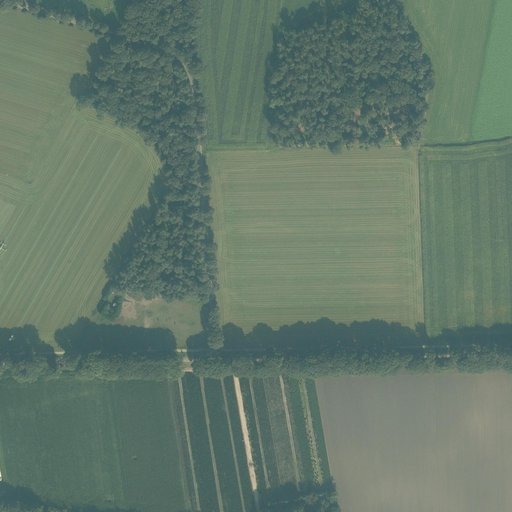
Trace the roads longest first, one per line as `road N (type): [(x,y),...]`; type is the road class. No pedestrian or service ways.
road 1 (unclassified): [(211,359),(189,74),(162,47),(1,0)]
road 2 (tertiary): [(211,359),(511,353)]
road 3 (tertiary): [(0,362),(211,359)]
road 4 (track): [(232,359),(258,511)]
